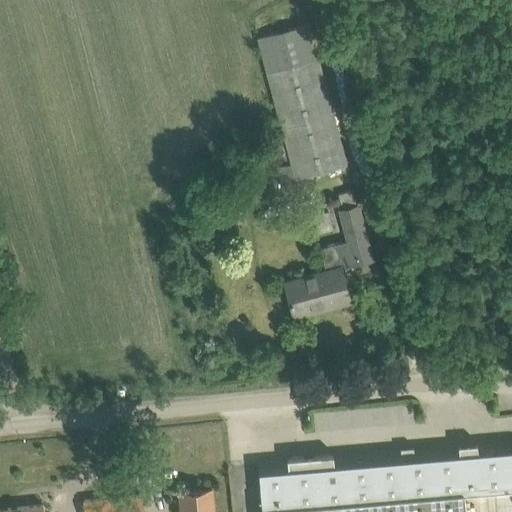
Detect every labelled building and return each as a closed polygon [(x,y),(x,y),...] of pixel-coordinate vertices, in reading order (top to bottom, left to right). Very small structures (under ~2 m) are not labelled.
[(258,36),(290,157),(291,163),(277,166),(282,190),(311,183),(309,173),(347,163),(310,23),(258,36)] [(320,247),(327,270),(285,281),(293,312),(322,304),(323,308),(350,301),(341,267),(355,264),(372,260),(358,202),(356,203),(353,188),(338,192),(341,206),(340,207),(347,232),(349,239),(320,247)] [(191,205),(198,228),(231,218),(224,195),(191,205)] [(288,461),(259,463),(261,483),(263,511),(465,511),(464,490),(511,485),(511,441),(334,457),(329,453),(314,454),(315,458),(304,459),(304,455),(291,456),(288,461)] [(182,511),(213,511),(212,488),(180,491),(182,511)] [(85,511),(143,511),(142,494),(84,499),(85,511)]
